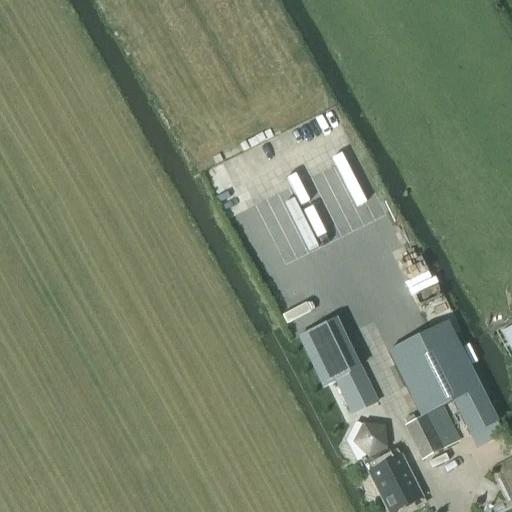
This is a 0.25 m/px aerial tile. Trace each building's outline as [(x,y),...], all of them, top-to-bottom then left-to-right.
[(335,320),(297,338),(321,388),(334,382),(351,417),(378,404),(361,369),(360,370),(335,320)] [(447,323),(388,352),(397,371),(421,419),(442,408),(453,402),(467,396),(480,390),(456,341),(447,323)] [(467,396),(453,402),(470,436),(497,422),(480,389),(480,390),(467,396)] [(421,419),(405,427),(421,461),(459,442),(442,408),(421,419)] [(411,481),(400,458),(386,465),(379,451),(384,449),(382,430),(363,427),(363,428),(352,421),(352,422),(354,424),(346,442),(356,462),(361,460),(368,474),(371,481),(387,511),(393,511),(420,499),(411,481)]
